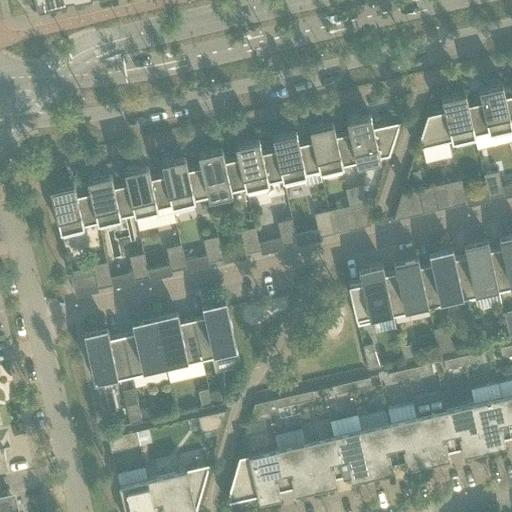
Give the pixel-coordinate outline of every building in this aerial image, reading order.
[(468,105),(467,105),(474,135),(475,141),(477,148),(494,144),(511,139),(511,130),(511,126),(504,96),(505,96),(502,81),(501,81),(488,84),(489,87),(479,90),(482,102),(470,104),(468,105)] [(474,135),(464,90),(451,93),(452,96),(442,98),(445,110),(427,114),(416,148),(454,139),(455,145),(475,141),(474,135)] [(359,114),(346,117),(357,162),(359,168),(378,163),(377,157),(389,154),(400,121),(373,127),(370,115),(360,117),(359,114)] [(322,122),(309,125),(320,170),(321,176),(341,171),(340,166),(357,162),(346,117),(349,132),(336,135),(333,123),(323,126),(322,122)] [(285,131),(272,134),(283,179),(284,185),(304,180),(303,174),(320,170),(309,125),(312,141),(299,144),(296,132),(286,134),(285,131)] [(248,139),(235,142),(246,187),(247,193),(267,189),(266,183),(283,179),(272,134),(275,149),(262,152),(259,141),(249,143),(248,139)] [(211,148),(198,151),(209,196),(210,202),(230,197),(229,191),(246,187),(235,142),(235,143),(238,158),(225,161),(222,149),(212,151),(211,148)] [(174,157),(161,159),(172,204),(173,210),(193,206),(192,200),(209,196),(198,151),(201,166),(188,170),(185,158),(175,160),(174,157)] [(155,208),(172,204),(161,159),(161,160),(164,175),(151,178),(148,166),(138,169),(137,165),(124,168),(135,213),(136,219),(156,214),(155,208)] [(100,174),(87,177),(98,222),(99,227),(119,223),(118,217),(135,213),(124,168),(127,184),(114,187),(111,175),(101,177),(100,174)] [(483,174),(488,197),(503,193),(498,170),(483,174)] [(98,222),(87,177),(90,192),(77,195),(74,183),(64,186),(63,182),(50,185),(61,236),(82,231),(81,225),(98,222)] [(461,179),(431,186),(436,209),(466,202),(461,179)] [(431,186),(416,189),(422,212),(436,209),(431,186)] [(422,212),(416,189),(401,193),(393,219),(422,212)] [(374,199),(343,206),(348,229),(365,225),(374,199)] [(343,206),(328,210),(334,233),(348,229),(343,206)] [(334,233),(328,210),(314,213),(319,236),(334,233)] [(277,221),(282,244),(297,241),(291,218),(277,221)] [(240,230),(245,253),(260,250),(254,227),(240,230)] [(487,238),(486,238),(498,291),(511,287),(511,232),(509,233),(510,237),(499,239),(501,247),(490,250),(487,238)] [(203,239),(208,262),(223,258),(217,235),(203,239)] [(452,246),(451,247),(463,299),(498,291),(486,238),(474,241),(474,245),(464,247),(466,255),(454,258),(452,246)] [(166,247),(171,270),(186,267),(180,244),(166,247)] [(417,254),(416,255),(428,307),(463,299),(451,247),(439,249),(439,253),(429,255),(431,263),(419,266),(417,254)] [(129,256),(134,279),(149,275),(143,252),(129,256)] [(382,263),(381,263),(393,315),(428,307),(416,255),(403,258),(404,261),(394,263),(396,272),(384,274),(382,263)] [(92,264),(97,287),(112,284),(106,261),(92,264)] [(393,315),(381,263),(368,266),(369,269),(359,271),(361,280),(348,283),(357,323),(393,315)] [(204,316),(192,319),(201,359),(237,351),(225,299),(212,302),(213,305),(202,308),(204,316)] [(167,312),(154,315),(166,367),(201,359),(192,319),(180,321),(178,313),(168,316),(167,312)] [(134,332),(122,335),(131,376),(166,367),(154,315),(141,318),(142,321),(132,324),(134,332)] [(435,328),(440,351),(456,347),(445,326),(435,328)] [(131,376),(122,335),(109,338),(108,330),(97,332),(96,328),(83,332),(95,384),(131,376)] [(473,334),(475,343),(486,340),(484,331),(473,334)] [(362,345),(368,368),(379,366),(372,343),(362,345)] [(401,345),(404,357),(413,355),(410,343),(401,345)] [(511,352),(511,343),(499,346),(501,355),(511,352)] [(481,351),(462,355),(464,364),(483,359),(481,351)] [(464,364),(462,355),(443,359),(445,368),(447,367),(463,364),(464,364)] [(425,364),(405,368),(407,377),(427,372),(425,364)] [(463,364),(447,367),(450,378),(465,375),(463,364)] [(407,377),(405,368),(387,372),(389,381),(407,377)] [(368,376),(349,381),(351,390),(371,385),(368,376)] [(351,390),(349,381),(331,385),(333,394),(351,390)] [(220,388),(208,391),(211,404),(223,402),(220,388)] [(312,389),(293,394),(295,403),(314,398),(312,389)] [(211,404),(208,391),(198,393),(201,406),(211,404)] [(511,392),(501,395),(510,436),(511,435),(511,392)] [(295,403),(293,394),(275,398),(277,407),(295,403)] [(501,395),(473,402),(484,448),(505,444),(503,437),(510,436),(501,395)] [(254,403),(249,420),(269,416),(266,400),(254,403)] [(125,404),(130,424),(141,421),(138,409),(136,401),(125,404)] [(396,418),(416,412),(413,402),(393,408),(396,418)] [(473,402),(445,408),(454,449),(461,447),(463,453),(484,448),(473,402)] [(149,406),(138,409),(141,421),(152,419),(149,406)] [(445,408),(417,415),(428,461),(449,457),(447,450),(454,449),(445,408)] [(219,427),(224,410),(198,416),(201,431),(219,427)] [(417,415),(389,421),(398,462),(405,460),(406,466),(428,461),(417,415)] [(389,421),(361,428),(371,474),(393,470),(391,463),(398,462),(389,421)] [(361,428),(333,434),(342,475),(349,473),(350,479),(371,474),(361,428)] [(127,432),(108,437),(111,451),(131,446),(127,432)] [(333,434),(305,441),(315,487),(336,482),(335,476),(342,475),(333,434)] [(305,441),(276,447),(286,487),(293,486),(294,492),(315,487),(305,441)] [(286,487),(276,447),(239,456),(225,502),(257,495),(258,501),(280,495),(279,489),(286,487)] [(209,463),(147,477),(155,511),(185,511),(196,509),(209,463)] [(155,511),(147,477),(118,484),(124,511),(155,511)] [(9,508),(8,504),(6,494),(2,495),(0,486),(0,511),(18,511),(17,506),(9,508)]
